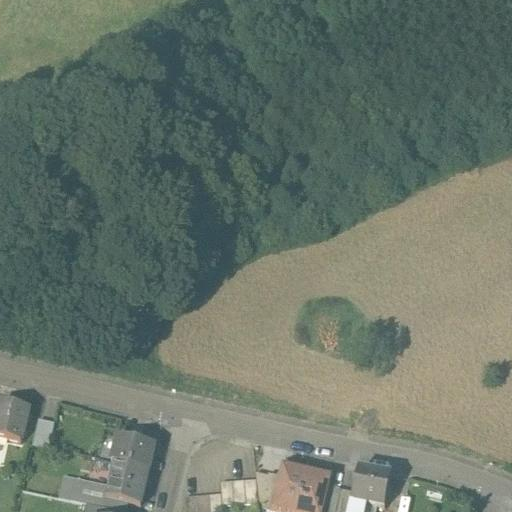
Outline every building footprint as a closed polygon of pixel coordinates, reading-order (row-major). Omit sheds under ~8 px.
[(0,399),(0,433),(19,437),(26,405),(0,399)] [(115,461),(148,469),(154,442),(116,433),(110,460),(115,461)] [(115,461),(107,495),(140,503),(148,469),(115,461)] [(286,511),(296,511),(307,468),(282,462),(279,477),(272,509),(286,511)] [(331,474),(307,468),(296,511),(321,511),(328,487),(331,474)] [(391,476),(358,469),(353,491),(347,511),(364,511),(366,505),(384,509),(391,476)] [(279,477),(254,471),(255,477),(258,501),(259,506),(272,509),(279,477)] [(245,502),(258,501),(255,477),(243,478),(245,502)] [(231,479),(233,503),(245,502),(243,478),(231,479)] [(220,492),(221,504),(233,503),(231,479),(219,480),(220,492)] [(328,487),(321,511),(334,511),(340,490),(328,487)] [(340,490),(334,511),(347,511),(353,491),(340,488),(340,490)] [(208,493),(209,511),(221,511),(221,504),(220,492),(208,493)] [(196,494),(197,511),(209,511),(208,493),(196,494)] [(184,495),(185,511),(197,511),(196,494),(184,495)]
